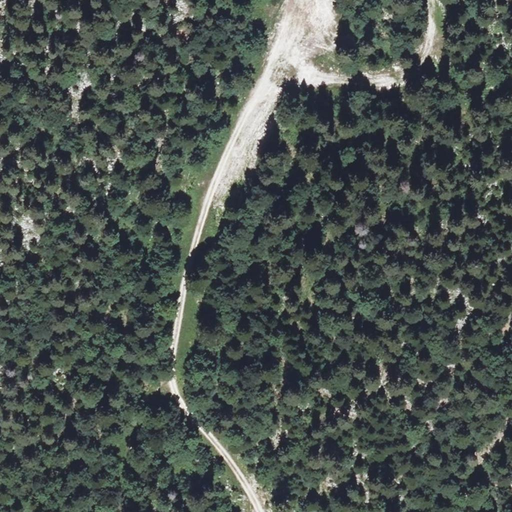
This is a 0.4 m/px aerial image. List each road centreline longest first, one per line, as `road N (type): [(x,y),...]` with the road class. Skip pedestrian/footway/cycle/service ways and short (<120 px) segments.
road 1 (track): [(170,370),(203,217),(247,104)]
road 2 (track): [(247,104),(265,96),(392,94),(424,79),(446,49),(446,0)]
road 3 (track): [(261,511),(175,393),(170,370)]
road 4 (track): [(124,511),(129,449),(170,370)]
